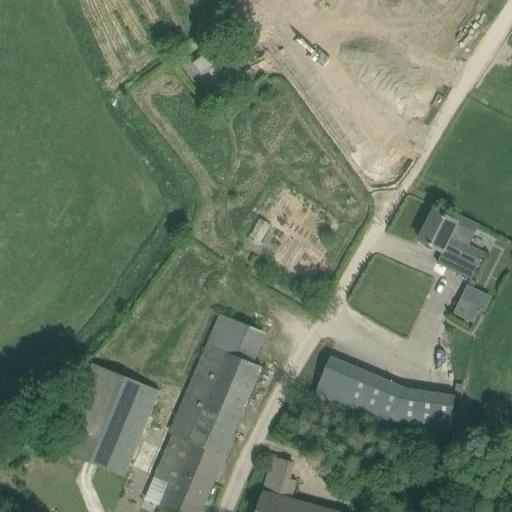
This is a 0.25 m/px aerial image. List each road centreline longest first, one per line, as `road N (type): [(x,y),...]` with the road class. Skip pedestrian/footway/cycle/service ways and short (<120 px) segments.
road 1 (unclassified): [(228,511),(264,423),(392,205)]
road 2 (track): [(392,205),(245,4)]
road 3 (track): [(511,18),(399,191)]
